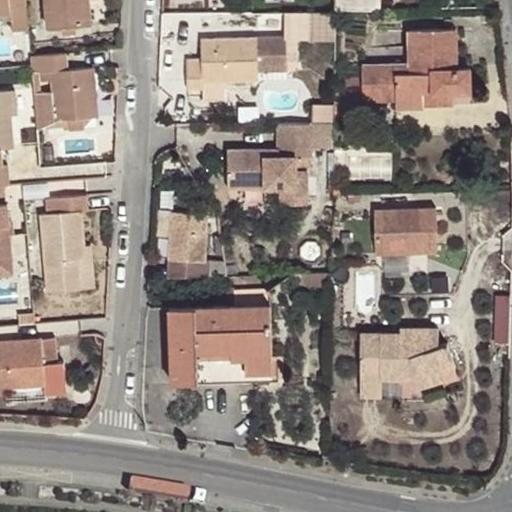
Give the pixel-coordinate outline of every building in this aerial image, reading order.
[(12,29),(28,27),(25,0),(0,0),(0,12),(10,12),(12,29)] [(88,0),(45,0),(48,26),(91,22),(88,1),(88,0)] [(363,64),(363,86),(363,99),(396,99),(397,106),(423,106),(423,103),(423,88),(431,88),(431,90),(452,90),(469,90),(469,68),(456,69),(455,28),(408,29),(408,64),(363,64)] [(287,35),(202,37),(202,58),(187,58),(188,86),(203,87),(203,80),(226,80),(258,80),(257,71),(287,70),(287,35)] [(33,91),(36,130),(55,119),(97,116),(93,66),(67,68),(65,51),(30,54),(32,71),(39,70),(40,81),(50,80),(50,89),(41,90),(33,91)] [(32,71),(33,91),(41,90),(40,81),(39,70),(32,71)] [(226,80),(203,80),(203,87),(203,101),(226,100),(226,80)] [(363,86),(334,86),(334,99),(363,99),(363,86)] [(452,103),(452,90),(431,90),(431,88),(423,88),(423,103),(452,103)] [(0,184),(10,184),(8,163),(3,164),(2,148),(14,147),(11,114),(9,90),(0,90),(0,184)] [(363,99),(334,99),(334,116),(363,116),(363,99)] [(310,118),(277,117),(277,142),(277,149),(264,148),(264,142),(227,142),(226,169),(263,169),(263,182),(279,182),(278,197),(306,198),(306,163),(298,164),(298,160),(309,159),(309,150),(310,150),(310,118)] [(226,181),(263,182),(263,169),(226,169),(226,181)] [(333,183),(333,194),(344,193),(344,183),(333,183)] [(88,208),(86,193),(45,196),(47,212),(40,213),(47,291),(83,287),(80,256),(86,256),(85,244),(82,209),(88,208)] [(0,256),(12,255),(10,232),(9,223),(7,202),(0,202),(0,256)] [(374,209),(376,253),(437,251),(436,206),(374,209)] [(205,276),(208,211),(173,209),(170,277),(205,276)] [(80,256),(83,287),(95,286),(91,244),(85,244),(86,256),(80,256)] [(302,288),(331,288),(332,272),(302,272),(302,288)] [(235,305),(271,303),(270,287),(235,289),(235,305)] [(497,340),(511,341),(511,305),(511,291),(498,291),(497,340)] [(273,378),(271,303),(235,305),(169,307),(171,382),(273,378)] [(19,324),(34,322),(33,310),(18,312),(19,324)] [(440,372),(455,367),(447,343),(438,345),(438,328),(401,327),(401,332),(362,332),(360,394),(382,395),(382,377),(402,377),(402,372),(415,373),(420,386),(442,379),(440,372)] [(41,337),(43,361),(58,360),(56,335),(41,337)] [(46,392),(67,390),(64,360),(58,360),(43,361),(41,337),(0,340),(0,390),(5,390),(4,385),(45,382),(46,392)] [(458,374),(455,367),(440,372),(442,379),(458,374)]
